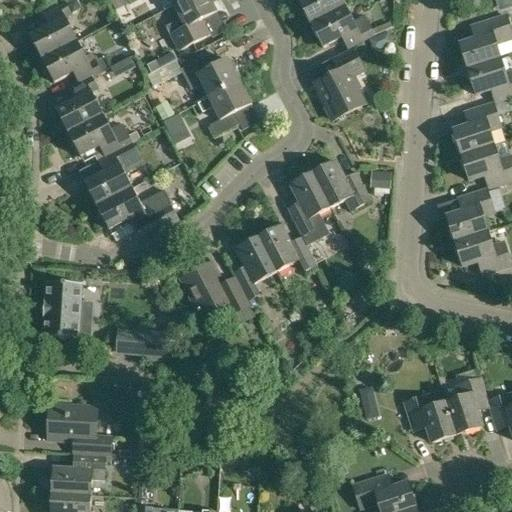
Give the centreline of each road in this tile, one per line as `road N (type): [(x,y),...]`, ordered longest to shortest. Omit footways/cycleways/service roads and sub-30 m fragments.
road 1 (residential): [(22,252),(151,250),(181,236),(281,155),(294,114),(291,92),(256,0)]
road 2 (residential): [(437,0),(429,10),(405,264),(431,313),(511,329)]
road 3 (residential): [(22,252),(23,136),(0,71)]
road 4 (residential): [(0,407),(13,359),(22,252)]
